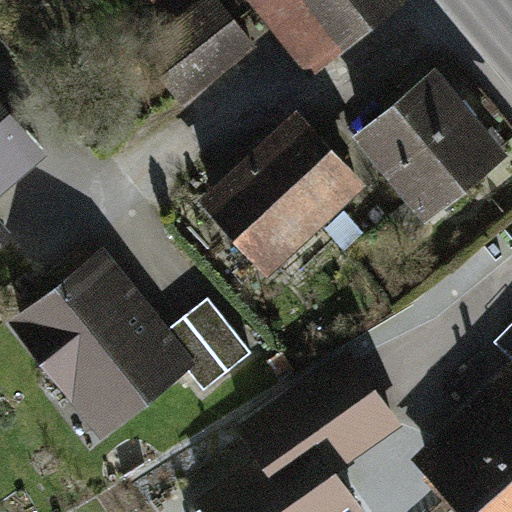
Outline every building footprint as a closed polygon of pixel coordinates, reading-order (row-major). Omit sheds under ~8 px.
[(215,0),(205,0),(142,50),(181,99),(250,44),(215,0)] [(261,0),(315,66),(397,0),(261,0)] [(433,77),(365,133),(427,207),(495,151),(433,77)] [(0,182),(33,154),(0,116),(0,182)] [(296,122),(213,198),(269,258),(352,182),(296,122)] [(100,259),(22,321),(103,423),(181,360),(205,389),(253,351),(208,295),(160,334),(100,259)] [(245,428),(267,460),(290,493),(329,467),(394,421),(347,356),(245,428)] [(511,386),(494,406),(511,423),(511,386)] [(511,432),(511,423),(494,406),(490,402),(429,463),(455,489),(511,432)] [(511,511),(511,432),(455,489),(477,511),(511,511)] [(267,460),(206,502),(213,511),(353,511),(358,509),(329,467),(290,493),(267,460)] [(210,511),(201,501),(186,511),(210,511)]
